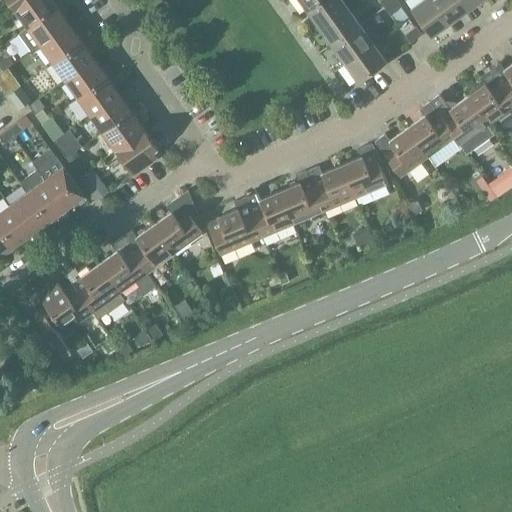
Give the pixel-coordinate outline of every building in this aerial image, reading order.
[(6,0),(13,9),(25,0),(6,0)] [(51,0),(25,0),(13,9),(26,27),(60,2),(58,0),(53,0),(52,1),(51,0)] [(299,0),(307,11),(323,0),(299,0)] [(323,0),(307,11),(320,29),(348,9),(340,0),(323,0)] [(381,0),(380,1),(385,8),(395,1),(394,0),(381,0)] [(449,24),(431,0),(424,0),(411,10),(430,37),(449,24)] [(458,0),(431,0),(449,24),(466,11),(458,0)] [(458,0),(466,11),(482,0),(458,0)] [(395,1),(385,8),(391,15),(401,8),(395,1)] [(60,2),(26,27),(39,44),(68,24),(60,13),(65,9),(60,2)] [(373,8),(363,15),(366,21),(376,14),(373,8)] [(320,29),(333,47),(360,27),(348,9),(320,29)] [(68,24),(39,44),(52,62),(86,38),(82,33),(77,36),(68,24)] [(333,47),(345,64),(373,45),(360,27),(333,47)] [(405,36),(411,44),(421,36),(415,29),(405,36)] [(86,38),(52,62),(64,80),(93,59),(85,48),(90,44),(86,38)] [(373,45),(345,64),(358,83),(386,63),(373,45)] [(93,59),(64,80),(77,98),(111,74),(107,68),(102,72),(93,59)] [(501,63),(490,71),(511,102),(511,64),(505,70),(501,63)] [(2,72),(0,73),(0,86),(7,95),(20,86),(7,68),(2,72)] [(485,85),(467,97),(488,126),(498,119),(502,124),(506,126),(511,126),(511,125),(511,102),(490,71),(480,77),(485,85)] [(111,74),(77,98),(90,116),(119,95),(110,83),(115,80),(111,74)] [(18,89),(8,97),(18,110),(26,104),(29,102),(18,89)] [(119,95),(90,116),(102,133),(137,109),(132,103),(127,107),(119,95)] [(430,103),(455,138),(461,145),(488,126),(467,97),(451,109),(447,102),(437,109),(431,102),(430,103)] [(39,100),(29,108),(35,115),(42,110),(45,108),(39,100)] [(424,116),(407,128),(428,158),(450,143),(455,138),(430,103),(420,110),(424,116)] [(137,109),(102,133),(115,151),(144,130),(136,118),(140,115),(137,109)] [(49,119),(41,125),(53,141),(64,134),(51,117),(49,119)] [(19,122),(11,128),(17,137),(26,130),(19,122)] [(17,137),(11,128),(0,136),(7,144),(17,137)] [(428,158),(407,128),(389,141),(385,135),(376,142),(387,158),(400,178),(428,158)] [(64,134),(53,141),(66,159),(75,152),(82,147),(69,130),(64,134)] [(144,130),(115,151),(133,176),(147,166),(157,158),(153,151),(157,148),(154,144),(151,140),(144,130)] [(360,158),(340,166),(354,199),(387,185),(378,163),(382,161),(372,144),(357,150),(360,158)] [(75,152),(66,159),(76,173),(86,166),(75,152)] [(65,166),(47,179),(68,209),(86,195),(65,166)] [(306,173),(314,190),(314,189),(324,212),(354,199),(340,166),(322,174),(319,167),(306,173)] [(483,176),(477,181),(491,201),(497,197),(488,184),(483,176)] [(47,179),(29,192),(50,221),(68,209),(47,179)] [(101,181),(89,190),(97,201),(109,192),(101,181)] [(301,183),(279,192),(293,225),(324,212),(314,189),(314,190),(305,193),(301,183)] [(173,212),(155,224),(176,254),(204,234),(191,216),(199,211),(190,191),(169,206),(173,212)] [(29,192),(12,205),(32,234),(50,221),(29,192)] [(246,198),(253,215),(262,238),(293,225),(279,192),(260,200),(257,193),(246,198)] [(415,200),(408,204),(414,215),(421,211),(415,200)] [(12,205),(0,212),(0,226),(15,247),(32,234),(12,205)] [(405,207),(396,211),(401,222),(410,218),(405,207)] [(262,238),(253,215),(243,219),(239,210),(218,219),(222,228),(209,233),(219,256),(262,238)] [(133,231),(124,238),(148,273),(176,254),(155,224),(138,237),(133,231)] [(0,226),(0,257),(15,247),(0,226)] [(366,229),(354,234),(358,244),(370,239),(366,229)] [(117,252),(101,263),(121,292),(136,282),(143,293),(155,285),(148,276),(147,274),(148,273),(124,238),(113,245),(117,252)] [(88,285),(79,292),(93,312),(92,313),(97,320),(126,300),(121,292),(101,263),(82,276),(88,285)] [(285,272),(278,275),(282,285),(289,282),(285,272)] [(93,312),(79,292),(70,298),(59,282),(40,296),(51,311),(34,323),(59,359),(69,352),(54,330),(77,313),(82,320),(92,313),(93,312)] [(189,310),(179,316),(186,325),(195,319),(189,310)] [(154,325),(147,330),(154,340),(161,336),(154,325)] [(145,330),(134,338),(140,346),(150,338),(145,330)] [(86,343),(76,350),(82,358),(92,351),(86,343)]
